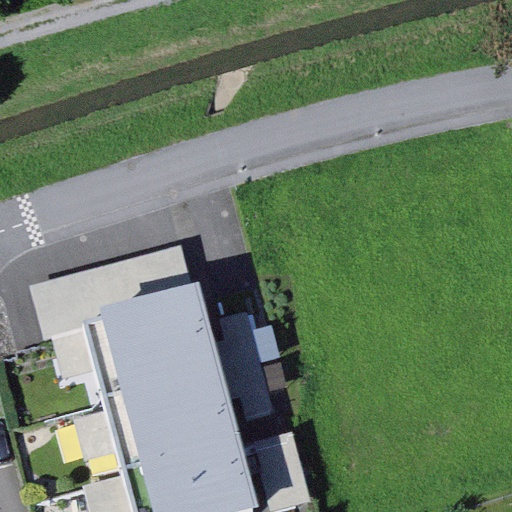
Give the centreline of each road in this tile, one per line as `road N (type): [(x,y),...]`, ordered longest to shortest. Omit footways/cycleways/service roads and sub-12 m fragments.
road 1 (residential): [(511,83),(404,103),(0,231)]
road 2 (track): [(131,0),(0,38)]
